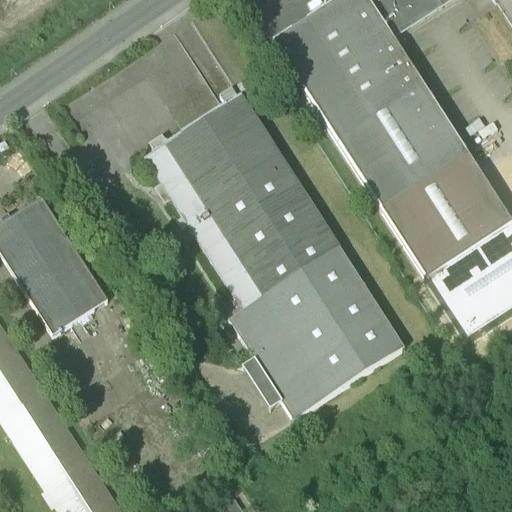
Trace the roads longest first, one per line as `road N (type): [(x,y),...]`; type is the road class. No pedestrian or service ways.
road 1 (unclassified): [(0,112),(167,0)]
road 2 (track): [(511,116),(487,104),(438,28),(484,0)]
